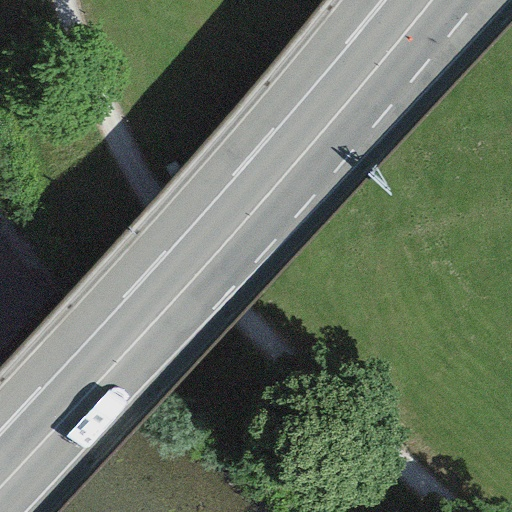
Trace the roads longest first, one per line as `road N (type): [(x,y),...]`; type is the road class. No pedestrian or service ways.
road 1 (track): [(463,511),(251,323),(130,170),(60,0)]
road 2 (trunk): [(352,94),(0,489)]
road 3 (trunk): [(432,0),(352,94)]
